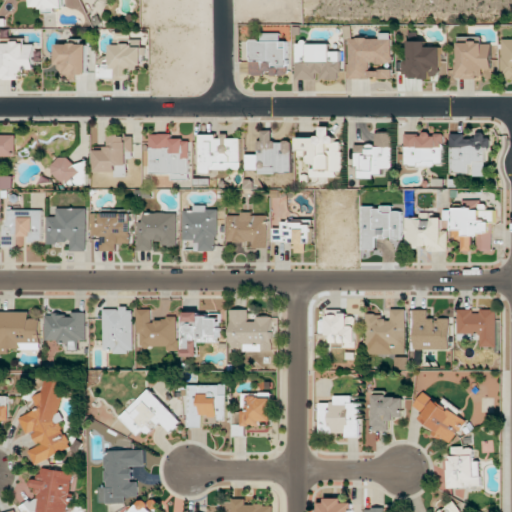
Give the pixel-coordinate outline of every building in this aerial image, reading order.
[(64,8),(63,0),(31,0),(32,9),(64,8)] [(287,41),(281,41),(281,33),(262,33),(262,40),(250,40),(251,76),(288,75),(287,41)] [(350,78),(392,78),(392,70),(369,70),(369,64),(392,63),(392,39),(350,39),(350,78)] [(511,40),(503,40),(502,79),(511,78),(511,40)] [(441,47),(428,47),(428,41),(409,41),(409,60),(403,60),(403,77),(440,77),(441,47)] [(331,44),(306,44),(306,42),(297,42),(296,79),(341,80),(341,51),(331,51),(331,44)] [(457,42),(457,78),(492,78),(492,43),(457,42)] [(34,43),(0,43),(1,65),(0,65),(0,78),(26,78),(26,70),(34,70),(34,43)] [(56,44),(57,65),(66,65),(66,74),(88,74),(88,43),(56,44)] [(111,46),(111,58),(99,58),(99,80),(129,79),(129,68),(145,68),(144,45),(111,46)] [(299,138),(299,156),(309,156),(310,166),(311,166),(312,177),(337,177),(337,172),(344,172),(343,142),(334,142),(333,126),(322,126),(322,137),(299,138)] [(292,142),(273,142),(273,131),(260,131),(260,155),(248,155),(248,169),(260,169),(260,172),(292,172),(292,142)] [(376,144),(357,144),(357,176),(383,176),(383,167),(394,167),(394,133),(376,133),(376,144)] [(0,156),(16,156),(16,134),(0,134),(0,156)] [(151,176),(190,176),(190,139),(172,139),(172,134),(151,134),(151,176)] [(242,170),(241,138),(230,138),(230,134),(222,134),(222,135),(200,136),(200,171),(242,170)] [(406,166),(434,166),(434,162),(444,162),(444,134),(406,134),(406,166)] [(97,172),(116,171),(116,177),(128,176),(128,151),(134,151),(134,135),(110,135),(111,148),(96,149),(97,172)] [(452,172),(471,172),(471,168),(486,167),(486,148),(491,148),(491,135),(451,135),(452,172)] [(89,185),(88,162),(72,163),(72,158),(53,159),(54,177),(62,177),(62,186),(89,185)] [(0,188),(13,189),(13,176),(0,175),(0,188)] [(184,240),(195,240),(195,251),(218,250),(217,209),(208,209),(208,205),(194,205),(194,210),(184,210),(184,240)] [(364,207),(363,249),(376,249),(376,238),(402,238),(403,211),(393,211),(393,207),(364,207)] [(492,252),(493,222),(495,222),(496,210),(487,210),(487,208),(454,207),(453,239),(463,239),(463,252),(476,252),(476,251),(492,252)] [(87,251),(87,208),(56,208),(56,216),(47,216),(48,244),(71,243),(71,251),(87,251)] [(42,210),(4,210),(5,247),(16,246),(15,236),(30,236),(30,241),(43,241),(42,210)] [(138,250),(153,251),(153,244),(177,244),(178,213),(144,212),(143,222),(139,222),(138,250)] [(132,244),(132,213),(101,213),(101,222),(92,222),(92,235),(100,235),(101,251),(117,251),(117,244),(132,244)] [(268,248),(268,214),(242,213),(242,215),(228,215),(228,241),(254,242),(254,248),(268,248)] [(407,248),(448,247),(448,230),(443,230),(442,215),(420,215),(420,217),(407,217),(407,248)] [(313,243),(313,222),(281,222),(281,228),(273,228),(273,242),(296,242),(297,253),(307,253),(306,244),(313,243)] [(103,308),(104,350),(114,350),(114,353),(134,352),(133,308),(103,308)] [(138,309),(139,348),(177,347),(177,319),(152,319),(151,309),(138,309)] [(245,351),(273,351),(273,318),(249,318),(249,310),(232,309),(231,343),(245,344),(245,351)] [(406,309),(391,309),(391,319),(379,319),(379,314),(367,314),(368,354),(407,354),(406,309)] [(497,347),(497,309),(481,309),(481,310),(458,310),(458,333),(480,333),(481,347),(497,347)] [(414,350),(450,349),(449,318),(428,318),(428,310),(414,310),(414,350)] [(30,312),(1,311),(0,352),(9,352),(9,349),(41,350),(42,319),(29,319),(30,312)] [(356,346),(355,316),(348,316),(348,311),(329,311),(330,347),(356,346)] [(86,313),(46,312),(46,341),(86,342),(86,313)] [(184,357),(199,356),(199,342),(220,342),(220,313),(184,313),(184,357)] [(72,448),(61,421),(69,418),(53,381),(44,384),(47,391),(35,396),(40,409),(20,417),(27,434),(33,432),(39,446),(29,450),(35,464),(72,448)] [(189,427),(203,427),(203,418),(228,418),(227,395),(220,395),(220,385),(189,385),(189,427)] [(141,438),(160,420),(171,432),(182,422),(150,389),(121,417),(141,438)] [(389,431),(389,418),(404,419),(404,397),(386,397),(386,392),(374,391),(373,431),(389,431)] [(414,406),(425,413),(419,423),(451,444),(466,420),(459,416),(462,411),(444,400),(442,404),(423,392),(414,406)] [(0,420),(9,420),(9,396),(0,395),(0,420)] [(272,396),(244,396),(244,426),(252,426),(252,432),(271,432),(272,396)] [(320,403),(320,433),(345,433),(345,437),(360,437),(359,402),(352,402),(352,396),(334,396),(335,402),(320,403)] [(448,487),(481,486),(480,460),(474,461),(473,447),(453,447),(453,461),(447,461),(448,487)] [(101,503),(127,502),(127,497),(139,497),(139,482),(133,482),(133,466),(146,466),(145,449),(105,450),(106,487),(101,487),(101,503)] [(67,511),(73,472),(40,468),(39,480),(33,479),(31,487),(38,488),(36,500),(26,499),(24,511),(67,511)] [(139,501),(140,509),(130,510),(129,511),(161,511),(160,499),(139,501)] [(232,511),(273,511),(273,504),(247,505),(246,499),(232,499),(232,511)] [(319,500),(319,511),(352,511),(352,504),(344,504),(344,499),(319,500)] [(438,511),(461,511),(455,502),(438,511)]
